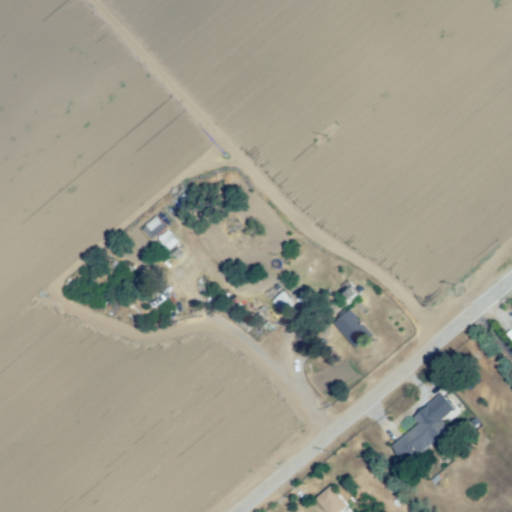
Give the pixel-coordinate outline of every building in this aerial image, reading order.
[(141,227),(153,217),(167,233),(156,244),(141,227)] [(156,248),(163,256),(180,242),(168,229),(157,238),(162,242),(156,248)] [(341,292),(352,283),(365,297),(354,306),(341,292)] [(269,299),(282,288),(293,301),(280,312),(269,299)] [(356,313),(365,323),(346,339),(338,329),(356,313)] [(426,402),(450,429),(408,467),(392,449),(418,426),(409,417),(426,402)] [(327,511),(316,499),(328,488),(345,508),(340,511),(327,511)]
